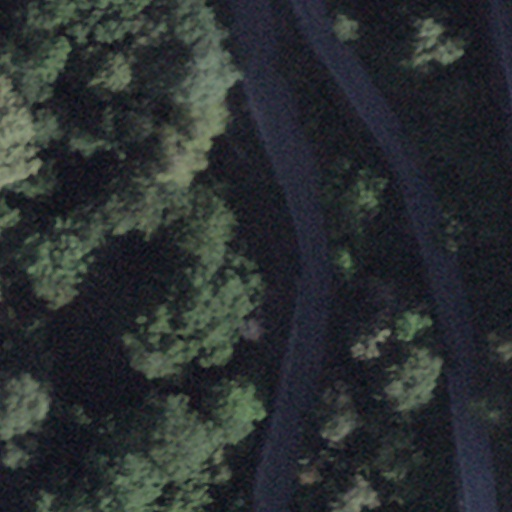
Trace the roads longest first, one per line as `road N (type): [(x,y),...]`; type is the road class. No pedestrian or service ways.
road 1 (unclassified): [(482,511),(457,332),(431,227),(391,136),(307,0)]
road 2 (unclassified): [(246,0),(304,196),(315,269),(272,511)]
